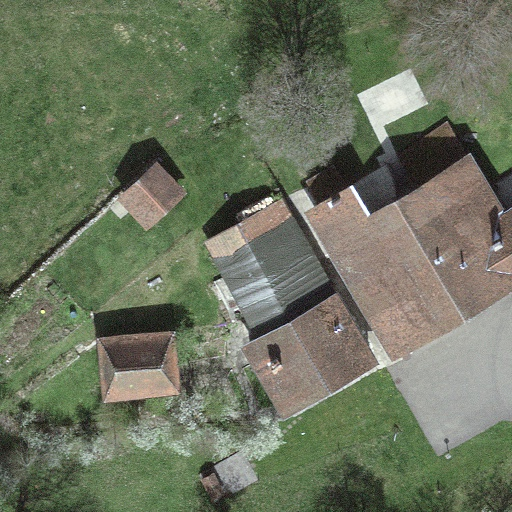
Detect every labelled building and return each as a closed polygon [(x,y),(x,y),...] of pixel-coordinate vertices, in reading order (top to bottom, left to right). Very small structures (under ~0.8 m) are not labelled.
[(290,209),(382,372),(511,298),(511,207),(493,218),(456,154),(350,213),(334,184),(290,209)] [(155,161),(122,194),(142,214),(175,181),(155,161)] [(251,214),(200,242),(246,323),(296,294),(251,214)] [(232,351),(267,414),(359,364),(324,300),(232,351)] [(108,341),(112,391),(175,385),(171,335),(108,341)]
